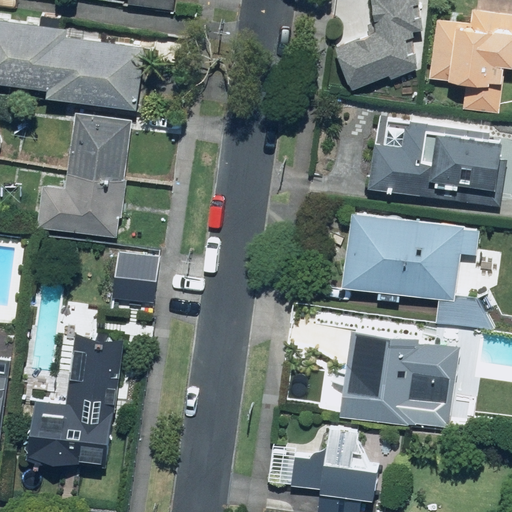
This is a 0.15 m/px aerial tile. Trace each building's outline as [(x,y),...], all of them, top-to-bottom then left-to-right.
[(331,48),(347,87),(382,70),(386,78),(416,64),(418,0),(359,0),(342,14),(358,37),(331,48)] [(511,10),(472,6),(470,21),(436,17),(429,78),(466,82),(463,106),(497,110),(502,64),(511,65),(511,10)] [(59,21),(0,15),(0,81),(45,86),(44,96),(130,104),(136,42),(58,35),(59,21)] [(126,116),(70,111),(64,184),(40,182),(37,226),(116,232),(126,116)] [(396,194),(496,200),(500,138),(487,137),(487,129),(400,123),(399,147),(369,145),(367,183),(397,185),(396,194)] [(445,321),(443,336),(461,338),(463,323),(490,326),(494,296),(452,291),(457,248),(473,250),(476,226),(345,209),(336,283),(438,296),(435,319),(445,321)] [(159,251),(113,248),(109,302),(155,305),(159,251)] [(126,334),(64,329),(59,393),(17,390),(12,465),(116,473),(126,334)] [(336,415),(452,422),(457,342),(417,340),(417,336),(341,331),(336,415)] [(511,334),(481,332),(474,399),(511,403),(511,334)] [(362,427),(322,424),(320,449),(285,448),(285,486),(317,487),(315,511),(356,511),(357,498),(369,498),(371,464),(360,463),(362,427)]
